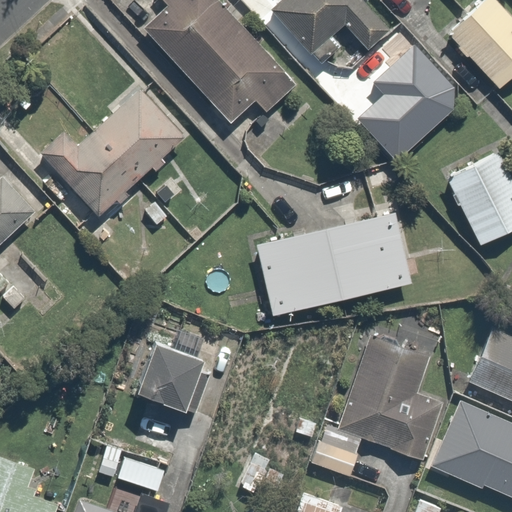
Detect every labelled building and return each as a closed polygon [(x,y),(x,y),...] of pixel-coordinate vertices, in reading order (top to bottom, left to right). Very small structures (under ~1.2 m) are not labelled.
[(165,0),(141,23),(222,113),(247,90),(262,106),(292,79),(220,0),(165,0)] [(366,0),(268,0),(265,3),(309,51),(346,16),(370,41),(388,23),(366,0)] [(511,75),(511,9),(502,0),(472,0),(444,29),(502,86),(511,75)] [(337,35),(305,71),(396,153),(428,116),(337,35)] [(64,119),(37,146),(99,207),(179,125),(139,85),(85,140),(64,119)] [(511,149),(507,138),(445,164),(475,237),(511,221),(511,149)] [(2,153),(0,154),(0,228),(39,190),(2,153)] [(389,210),(257,236),(271,304),(403,278),(389,210)] [(511,330),(489,320),(464,374),(511,396),(511,330)] [(198,349),(148,333),(132,380),(196,401),(207,367),(193,362),(198,349)] [(421,354),(367,336),(338,427),(421,454),(439,398),(410,389),(421,354)] [(357,448),(313,435),(307,454),(351,467),(357,448)] [(122,446),(104,441),(96,470),(114,475),(122,446)] [(182,472),(123,453),(115,475),(175,494),(182,472)] [(38,471),(0,456),(0,511),(53,511),(57,503),(29,493),(38,471)] [(159,511),(166,496),(115,475),(104,502),(80,492),(71,511),(159,511)] [(333,511),(339,500),(300,485),(290,511),(333,511)] [(437,511),(442,500),(408,487),(398,511),(437,511)]
